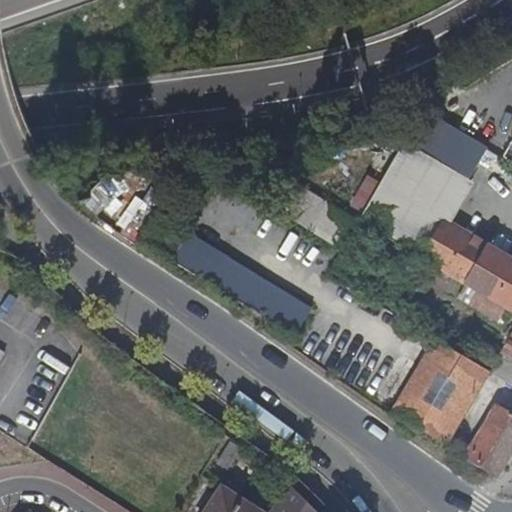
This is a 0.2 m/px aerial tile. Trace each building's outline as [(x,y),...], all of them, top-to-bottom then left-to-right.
[(441,72),(430,92),(441,99),(453,79),(441,72)] [(511,258),(443,218),(485,144),(422,106),(359,217),(475,287),(505,305),(511,308),(511,258)] [(511,133),(501,152),(511,158),(511,133)] [(294,218),(327,233),(324,240),(341,247),(354,215),(305,194),(294,218)] [(309,306),(158,215),(142,242),(293,333),(309,306)] [(505,305),(475,287),(464,306),(488,320),(496,320),(498,316),(505,305)] [(507,321),(511,313),(511,308),(505,305),(498,316),(507,321)] [(511,313),(507,321),(510,326),(505,333),(511,337),(491,370),(511,382),(511,313)] [(424,331),(402,318),(396,329),(418,342),(424,331)] [(487,368),(435,338),(392,411),(418,426),(417,428),(453,449),(458,440),(450,435),(487,368)] [(497,474),(511,448),(511,411),(496,402),(465,456),(497,474)] [(228,444),(218,465),(229,471),(239,449),(228,444)] [(295,511),(306,496),(290,481),(271,511),(269,511),(267,511),(266,511),(265,511),(244,498),(234,511),(295,511)] [(234,511),(244,498),(223,485),(206,511),(234,511)] [(320,511),(306,496),(295,511),(320,511)]
